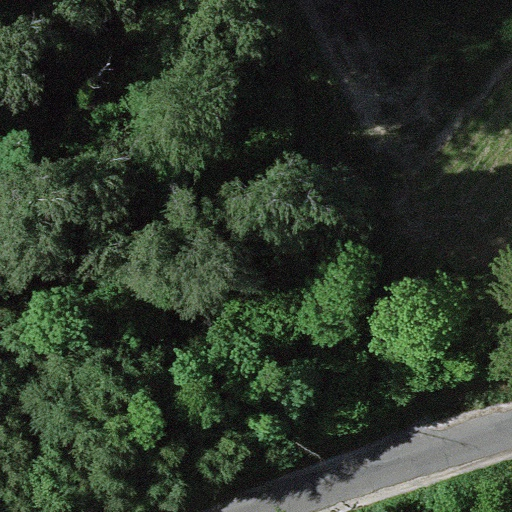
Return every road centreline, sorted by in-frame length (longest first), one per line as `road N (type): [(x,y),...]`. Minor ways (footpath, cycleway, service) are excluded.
road 1 (track): [(0,289),(275,176)]
road 2 (tertiary): [(250,511),(511,427)]
